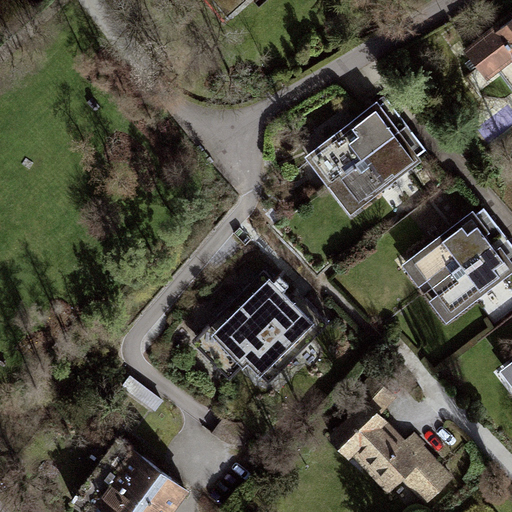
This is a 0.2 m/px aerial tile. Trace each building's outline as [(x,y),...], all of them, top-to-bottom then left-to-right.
[(0,0),(0,35),(5,40),(36,13),(24,0),(0,0)] [(204,0),(226,24),(252,0),(204,0)] [(492,26),(459,51),(483,82),(509,62),(511,66),(511,18),(496,31),(492,26)] [(326,186),(406,127),(385,101),(378,107),(374,102),(304,157),(326,186)] [(423,150),(406,127),(326,186),(349,215),(419,160),(416,156),(423,150)] [(423,293),(502,235),(482,209),(474,215),(470,210),(400,265),(423,293)] [(511,247),(502,235),(423,293),(446,323),(511,270),(511,247)] [(312,317),(270,275),(214,330),(245,360),(250,355),(262,367),(312,317)] [(511,359),(497,372),(511,390),(511,359)] [(354,398),(322,428),(382,490),(398,474),(424,500),(453,472),(411,429),(404,435),(380,410),(401,390),(376,364),(348,391),(354,398)] [(234,427),(239,445),(253,441),(248,423),(234,427)] [(128,441),(81,503),(92,511),(163,511),(185,484),(128,441)]
